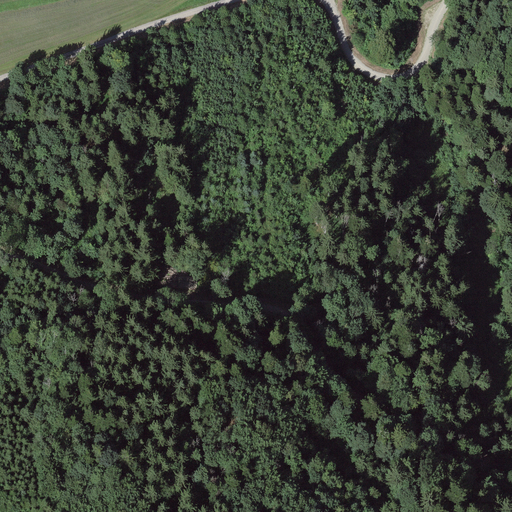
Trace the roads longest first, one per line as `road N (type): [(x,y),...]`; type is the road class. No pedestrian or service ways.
road 1 (track): [(0,260),(133,300),(275,308),(483,422),(511,430)]
road 2 (track): [(0,80),(221,0)]
road 3 (track): [(298,0),(316,8),(349,56),(381,71),(406,61),(453,0)]
